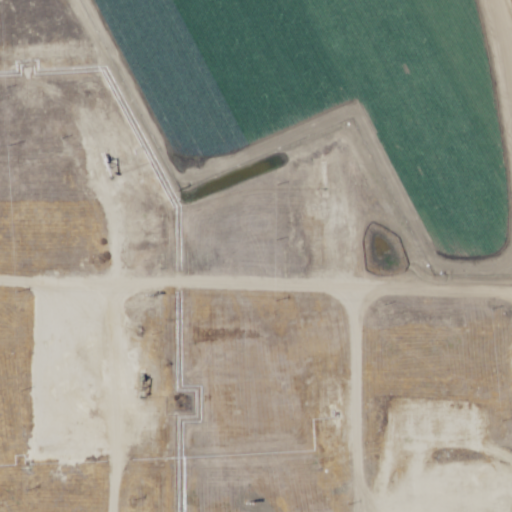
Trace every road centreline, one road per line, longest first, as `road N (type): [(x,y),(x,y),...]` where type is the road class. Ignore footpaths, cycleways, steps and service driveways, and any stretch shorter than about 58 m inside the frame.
road 1 (track): [(0,300),(511,308),(466,396),(466,307)]
road 2 (track): [(46,302),(58,511)]
road 3 (track): [(293,307),(299,511)]
